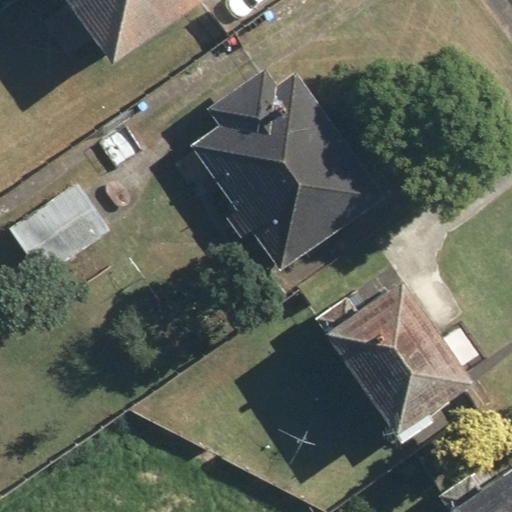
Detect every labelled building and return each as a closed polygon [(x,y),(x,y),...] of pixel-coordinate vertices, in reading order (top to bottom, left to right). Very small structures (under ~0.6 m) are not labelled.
[(65,0),(108,65),(207,0),(65,0)] [(211,127),(186,145),(281,275),(393,193),(286,46),(199,110),(211,127)] [(113,232),(75,176),(7,222),(45,279),(113,232)] [(485,374),(408,262),(362,294),(356,286),(316,315),(398,434),(485,374)] [(511,511),(511,450),(481,472),(475,464),(437,490),(452,511),(511,511)]
